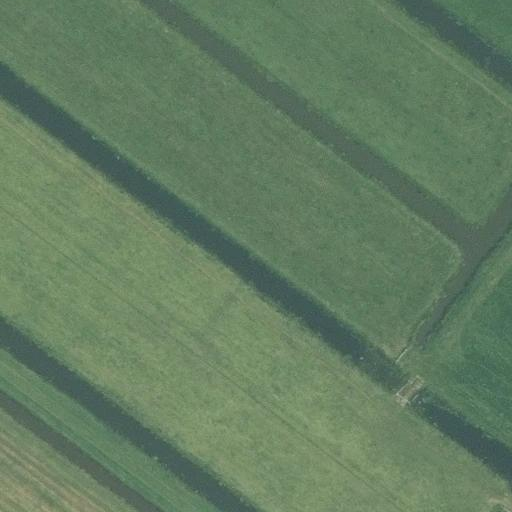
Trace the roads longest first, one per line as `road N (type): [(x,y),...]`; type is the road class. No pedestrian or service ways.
road 1 (track): [(194,511),(0,365)]
road 2 (track): [(511,292),(399,423)]
